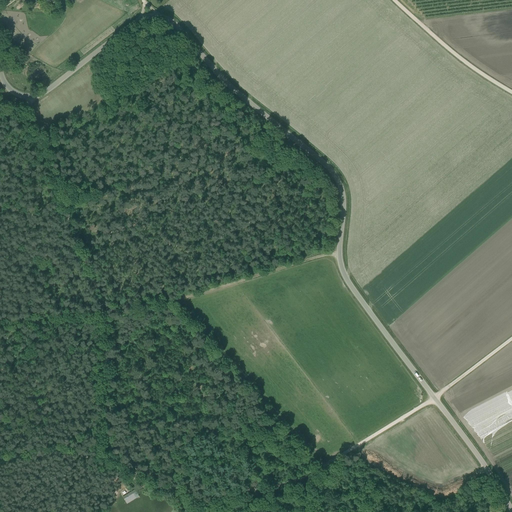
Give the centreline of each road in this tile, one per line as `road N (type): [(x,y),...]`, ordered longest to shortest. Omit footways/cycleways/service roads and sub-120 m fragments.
road 1 (unclassified): [(511,508),(347,279),(343,199),(332,166),(234,85),(176,20),(139,19),(32,100),(7,84),(0,56)]
road 2 (track): [(511,340),(433,402),(298,478),(265,493),(218,497)]
road 3 (track): [(340,256),(176,300),(101,306)]
road 4 (track): [(101,306),(32,100)]
road 5 (track): [(109,466),(101,306)]
road 6 (track): [(511,92),(465,63),(395,0)]
